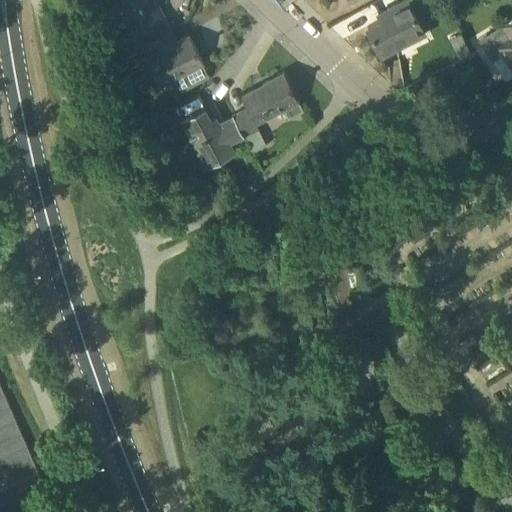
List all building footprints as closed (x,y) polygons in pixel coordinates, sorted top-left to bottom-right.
[(143,43),(164,32),(171,28),(165,17),(158,20),(147,0),(115,0),(133,34),(138,32),(143,43)] [(380,14),(383,19),(367,27),(382,56),(398,47),(395,41),(422,28),(407,0),(404,0),(378,13),(379,14),(380,14)] [(511,18),(503,25),(510,37),(498,44),(511,65),(511,18)] [(206,71),(202,64),(204,63),(190,34),(171,44),(164,32),(143,43),(149,55),(146,57),(160,85),(184,73),(190,84),(203,77),(206,71)] [(268,144),(259,128),(256,122),(283,109),(288,118),(304,110),(284,71),(241,93),(248,106),(233,113),(236,119),(244,135),(245,135),(254,152),(268,144)] [(244,135),(236,119),(222,127),(216,115),(211,118),(204,105),(181,117),(207,167),(235,153),(230,143),(244,135)] [(0,511),(16,511),(50,498),(0,382),(0,511)]
